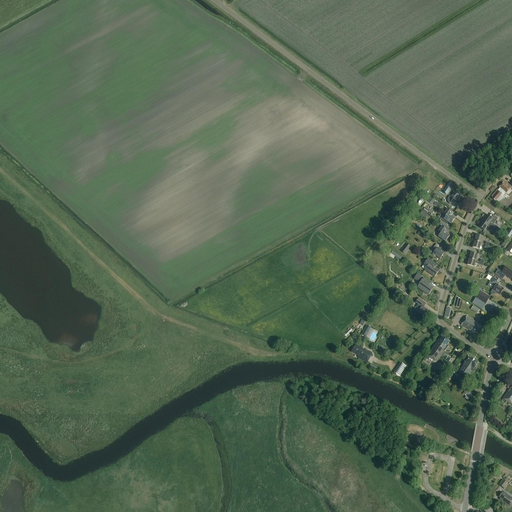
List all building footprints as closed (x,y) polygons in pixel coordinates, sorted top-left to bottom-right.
[(495,202),(496,201),(498,203),(504,199),(504,196),(506,193),(506,194),(511,188),(504,182),(499,187),(500,188),(498,191),(497,190),(491,196),(492,197),(491,198),(495,202)] [(448,185),(445,190),(449,192),(452,188),(453,186),(449,183),(449,184),(448,185)] [(450,205),(451,203),(457,208),(462,202),(458,199),(460,197),(454,193),(450,198),(450,197),(449,198),(448,200),(448,201),(448,203),(450,205)] [(428,202),(432,205),(436,200),(431,197),(428,202)] [(452,213),(447,209),(443,214),(445,216),(443,219),(450,224),(455,218),(451,215),(452,213)] [(488,225),(492,228),(497,231),(498,228),(494,225),(493,226),(492,225),(497,219),(493,216),(491,218),(487,215),(483,221),(488,225)] [(439,223),(448,230),(449,228),(441,221),(439,223)] [(488,225),(483,221),(478,227),(484,231),(488,225)] [(447,230),(442,226),(438,232),(440,233),(437,237),(445,242),(450,235),(445,232),(447,230)] [(476,235),(474,241),(481,244),(483,237),(476,235)] [(481,244),(474,241),(472,248),(479,250),(481,244)] [(441,248),(436,244),(430,252),(439,259),(444,253),(440,250),(441,248)] [(407,245),(402,252),(405,255),(411,248),(407,245)] [(478,255),(471,253),(469,259),(476,261),(478,255)] [(434,277),(439,270),(435,267),(436,265),(428,259),(424,264),(427,266),(425,270),(434,277)] [(467,265),(474,267),(476,261),(469,259),(467,265)] [(511,276),(511,271),(505,267),(502,272),(498,269),(495,274),(502,279),(505,275),(510,279),(511,276)] [(489,285),(493,289),(492,290),(491,292),(492,293),(494,294),(495,294),(496,292),(500,294),(503,289),(498,285),(499,283),(496,281),(497,280),(492,277),(492,278),(489,282),(491,283),(489,285)] [(428,295),(433,288),(429,285),(431,283),(424,278),(417,287),(428,295)] [(489,297),(480,291),(475,298),(485,304),(489,297)] [(426,304),(419,298),(415,302),(418,304),(416,306),(420,309),(418,311),(427,318),(431,312),(423,307),(426,304)] [(476,323),(467,317),(461,325),(472,332),(472,331),(477,334),(481,327),(476,324),(476,323)] [(366,337),(370,328),(366,326),(361,335),(366,337)] [(445,347),(449,342),(448,341),(449,341),(443,337),(442,337),(439,341),(438,340),(427,355),(436,362),(444,352),(446,348),(445,347)] [(366,363),(371,354),(356,345),(351,353),(358,357),(358,358),(366,363)] [(458,347),(453,354),(458,357),(462,350),(458,347)] [(476,368),(474,367),(477,362),(468,357),(463,365),(459,372),(467,377),(471,371),(473,372),(474,372),(476,369),(476,368)] [(400,363),(394,373),(399,376),(406,366),(400,363)] [(450,370),(445,377),(450,380),(454,373),(450,370)] [(511,387),(511,388),(510,388),(508,392),(507,392),(503,398),(511,404),(511,387)] [(504,488),(507,483),(504,481),(502,480),(499,485),(504,488)] [(511,504),(511,498),(508,495),(504,493),(504,494),(502,493),(499,497),(500,499),(499,500),(510,507),(511,504)]
